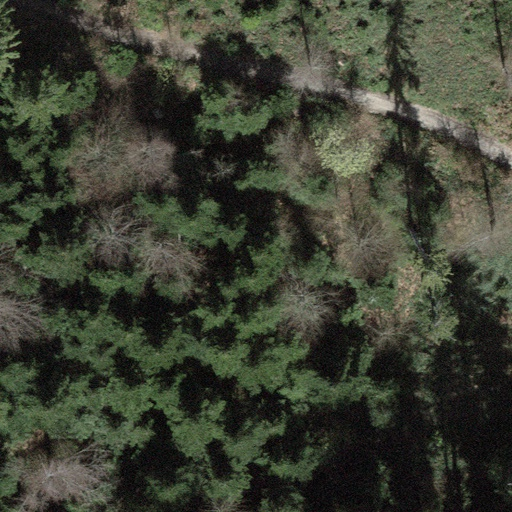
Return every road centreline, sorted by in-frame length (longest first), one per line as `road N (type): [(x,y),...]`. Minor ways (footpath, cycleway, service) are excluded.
road 1 (track): [(12,0),(415,111),(511,159)]
road 2 (track): [(298,511),(313,483),(435,419),(511,396)]
